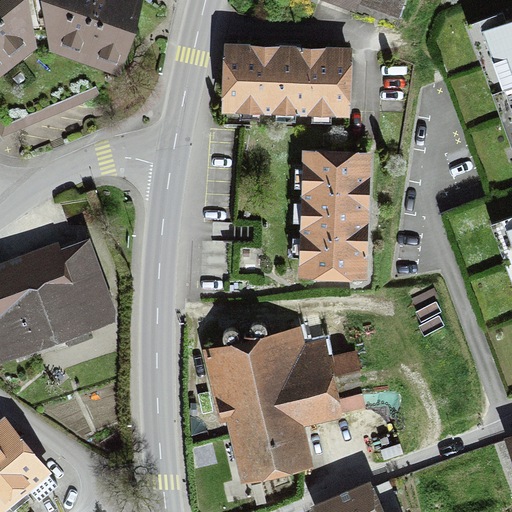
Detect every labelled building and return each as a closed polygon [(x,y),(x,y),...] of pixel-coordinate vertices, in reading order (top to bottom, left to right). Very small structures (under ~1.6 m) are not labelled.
[(31,24),(49,22),(52,38),(63,41),(64,37),(81,42),(79,47),(99,54),(101,49),(117,55),(116,60),(118,61),(130,28),(135,0),(0,0),(0,60),(10,52),(7,48),(20,37),(23,41),(32,34),(31,24)] [(307,0),(316,3),(317,0),(354,0),(397,16),(402,0),(307,0)] [(511,18),(482,29),(511,110),(511,18)] [(226,106),(346,111),(348,51),(228,46),(226,106)] [(307,151),(302,272),(363,274),(367,154),(307,151)] [(292,244),(293,224),(254,223),(253,243),(292,244)] [(0,355),(65,332),(69,344),(93,336),(88,324),(106,318),(107,292),(89,243),(0,275),(0,355)] [(212,374),(227,370),(250,469),(300,457),(291,418),(314,412),(315,418),(340,412),(340,409),(363,404),(361,394),(334,400),(328,376),(359,369),(355,351),(328,358),(325,342),(301,347),(297,331),(207,352),(212,374)] [(56,484),(4,422),(0,424),(0,506),(27,484),(39,499),(56,484)] [(374,486),(319,509),(320,511),(401,511),(389,481),(388,481),(389,485),(375,490),(374,486)]
